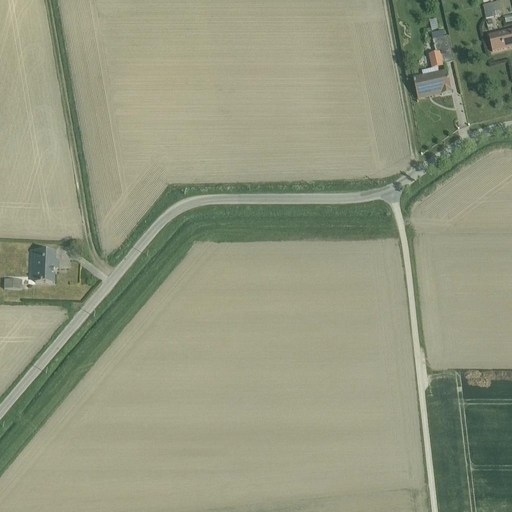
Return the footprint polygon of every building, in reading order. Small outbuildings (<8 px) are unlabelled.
[(499,3),(483,7),(486,20),(500,17),(499,12),(501,12),(499,3)] [(436,21),(430,23),(432,32),(438,30),(436,21)] [(511,31),(489,37),(492,53),(511,48),(511,31)] [(443,32),(432,35),(433,42),(437,57),(440,56),(442,66),(449,64),(454,63),(448,37),(445,38),(443,32)] [(441,94),(442,96),(452,94),(447,72),(439,74),(438,69),(422,73),(423,78),(413,80),(418,100),(441,94)] [(34,251),(33,283),(54,284),(54,274),(53,274),(53,269),(58,270),(58,260),(54,260),(55,252),(34,251)] [(22,281),(4,281),(4,290),(22,290),(22,281)]
